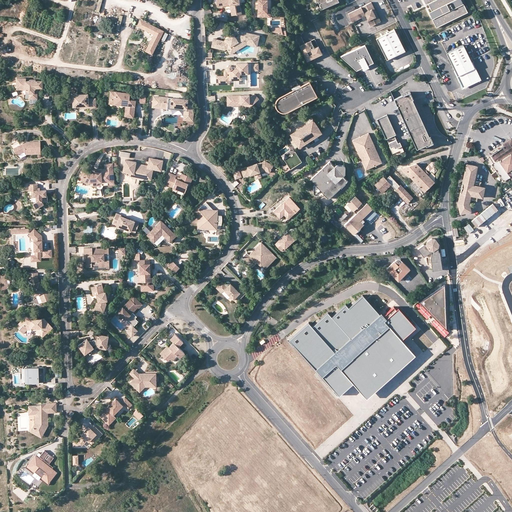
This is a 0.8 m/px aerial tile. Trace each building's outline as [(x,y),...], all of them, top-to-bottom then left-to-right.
[(238,0),(215,0),(217,7),(230,5),(232,15),(241,13),(238,0)] [(266,13),(266,9),(266,0),(257,0),(258,4),(257,8),(257,16),(264,17),(264,13),(266,13)] [(317,0),(322,10),(338,2),(337,0),(317,0)] [(437,0),(426,5),(430,13),(433,19),(430,21),(434,30),(466,14),(462,5),(459,6),(456,0),(437,0)] [(371,3),(368,4),(378,23),(380,22),(371,3)] [(368,4),(347,15),(352,23),(364,16),(370,27),(378,23),(368,4)] [(164,31),(140,18),(136,25),(153,34),(144,50),(152,54),(164,31)] [(394,31),(376,40),(387,61),(405,52),(394,31)] [(245,35),(241,34),(235,37),(233,34),(231,35),(227,37),(225,38),(226,40),(225,41),(213,38),(211,46),(224,49),(226,48),(230,46),(233,47),(244,40),(244,39),(249,41),(251,43),(251,46),(256,47),(259,37),(245,33),(245,35)] [(301,37),(297,38),(299,47),(307,62),(322,55),(318,47),(314,49),(311,41),(304,44),(301,37)] [(245,44),(251,46),(251,43),(249,41),(244,39),(244,40),(233,47),(230,46),(226,48),(229,54),(245,44)] [(373,63),(364,45),(340,57),(356,71),(363,68),(359,60),(363,58),(367,66),(373,63)] [(463,46),(446,54),(454,69),(471,62),(463,46)] [(368,68),(367,66),(363,58),(359,60),(363,68),(364,70),(368,68)] [(229,74),(216,75),(216,83),(229,82),(229,78),(233,78),(238,78),(241,78),(241,72),(247,72),(247,62),(236,62),(236,66),(231,66),(231,65),(230,64),(228,64),(227,65),(227,67),(228,69),(229,69),(229,74)] [(479,80),(471,62),(454,69),(462,88),(479,80)] [(238,83),(238,78),(233,78),(233,85),(250,85),(250,72),(247,72),(241,72),(241,75),(245,75),(246,82),(238,83)] [(25,85),(25,89),(29,93),(29,98),(37,98),(37,91),(38,91),(40,89),(40,88),(42,88),(42,81),(35,81),(35,79),(29,79),(29,81),(26,81),(26,78),(16,78),(16,85),(25,85)] [(316,96),(308,81),(278,97),(277,98),(276,99),(275,101),(275,102),(275,104),(275,105),(275,107),(276,108),(277,109),(278,110),(279,111),(281,112),(282,112),(284,112),(285,112),(316,96)] [(120,94),(120,92),(110,91),(109,98),(114,99),(114,102),(125,103),(126,104),(125,106),(124,116),(133,118),(135,103),(131,103),(129,100),(129,99),(130,93),(125,93),(125,95),(120,94)] [(410,92),(394,100),(404,122),(418,113),(412,100),(414,100),(410,92)] [(249,95),(244,95),(244,96),(241,96),(241,95),(228,95),(228,100),(234,100),(234,103),(244,103),(248,108),(259,99),(254,93),(250,97),(249,95)] [(87,94),(72,95),(73,102),(73,106),(80,106),(83,106),(83,108),(96,107),(96,98),(88,99),(87,94)] [(228,100),(228,95),(227,95),(227,105),(244,105),(247,109),(248,108),(244,103),(234,103),(234,100),(228,100)] [(193,113),(191,105),(187,105),(187,100),(154,96),(152,106),(167,108),(168,105),(171,106),(171,108),(176,109),(177,107),(186,108),(186,110),(185,119),(192,120),(193,113)] [(177,107),(176,109),(184,110),(183,119),(185,119),(186,110),(186,108),(177,107)] [(429,137),(418,113),(404,122),(416,150),(425,146),(426,147),(433,144),(430,136),(429,137)] [(387,115),(376,120),(383,134),(393,128),(387,115)] [(313,120),(290,134),(298,147),(321,132),(313,120)] [(396,135),(393,128),(383,134),(385,140),(386,139),(390,147),(389,147),(392,154),(399,151),(400,153),(403,152),(399,142),(397,143),(394,136),(396,135)] [(352,141),(358,154),(359,154),(360,156),(359,157),(361,162),(365,161),(366,163),(373,164),(374,166),(381,163),(368,133),(352,141)] [(511,141),(511,140),(502,145),(504,148),(509,144),(511,148),(511,141)] [(27,143),(23,143),(20,145),(18,142),(12,145),(16,154),(24,151),(25,154),(40,153),(40,141),(27,141),(27,143)] [(503,183),(510,178),(506,173),(509,171),(511,168),(511,157),(511,156),(511,148),(509,144),(504,148),(502,145),(498,148),(500,150),(490,157),(494,162),(491,165),(503,183)] [(284,159),(290,169),(302,162),(295,151),(284,159)] [(135,165),(136,163),(136,162),(125,160),(123,171),(127,172),(126,175),(131,176),(134,174),(143,176),(145,178),(151,180),(153,169),(161,171),(163,160),(149,158),(148,165),(147,168),(135,165)] [(257,163),(241,168),(244,176),(254,173),(260,171),(265,170),(269,172),(273,165),(265,161),(257,164),(257,163)] [(335,166),(330,161),(329,162),(324,167),(311,179),(315,184),(324,193),(329,199),(348,180),(343,175),(345,174),(346,166),(344,165),(337,164),(335,166)] [(365,170),(374,166),(373,164),(366,163),(365,161),(361,162),(365,170)] [(78,179),(92,186),(94,185),(96,188),(98,189),(99,188),(101,188),(102,187),(103,185),(114,184),(112,163),(104,164),(105,169),(98,170),(98,171),(95,171),(94,170),(91,170),(87,168),(82,176),(80,175),(78,179)] [(416,164),(401,168),(423,192),(434,182),(416,164)] [(464,170),(475,173),(476,167),(466,164),(464,170)] [(239,170),(233,172),(235,179),(242,177),(239,170)] [(463,176),(473,179),(475,173),(464,170),(463,176)] [(181,173),(180,177),(179,179),(177,179),(175,178),(176,175),(169,172),(165,184),(173,187),(174,185),(179,186),(178,189),(185,191),(187,185),(189,185),(192,177),(181,173)] [(301,173),(296,176),(301,183),(305,179),(301,173)] [(383,177),(374,185),(382,192),(390,184),(395,190),(394,191),(406,203),(412,197),(400,185),(399,186),(389,176),(386,179),(383,177)] [(462,183),(472,185),(473,179),(463,176),(462,183)] [(472,185),(462,183),(459,193),(470,195),(471,195),(470,199),(475,201),(476,197),(482,198),(484,188),(478,187),(479,183),(475,182),(474,186),(472,185)] [(37,190),(37,188),(37,184),(29,184),(29,191),(31,191),(32,196),(36,196),(36,201),(32,204),(36,209),(44,204),(42,201),(48,201),(47,195),(46,195),(46,190),(40,190),(37,190)] [(324,193),(315,184),(314,186),(313,193),(315,195),(322,195),(324,193)] [(458,199),(468,201),(470,195),(459,193),(458,199)] [(355,196),(347,205),(353,212),(354,211),(356,214),(345,225),(354,234),(363,226),(359,222),(363,218),(373,209),(367,203),(364,206),(355,196)] [(457,204),(459,213),(470,211),(469,208),(468,203),(468,201),(458,199),(457,204)] [(274,211),(279,217),(283,213),(284,215),(288,219),(295,213),(285,201),(274,211)] [(215,225),(217,225),(221,225),(222,221),(222,215),(217,215),(217,212),(214,212),(213,213),(211,211),(213,210),(206,202),(198,209),(201,212),(198,214),(202,219),(202,221),(198,221),(197,228),(208,229),(208,226),(215,226),(215,225)] [(373,209),(363,218),(367,222),(377,213),(373,209)] [(134,221),(130,219),(125,217),(121,216),(121,215),(116,213),(112,223),(117,225),(131,231),(131,230),(136,232),(140,222),(134,220),(134,221)] [(161,221),(147,235),(154,242),(159,236),(158,235),(159,234),(162,234),(170,242),(176,235),(161,221)] [(42,245),(42,240),(42,236),(34,229),(30,233),(33,236),(33,239),(34,251),(31,251),(31,261),(41,260),(41,257),(52,257),(51,250),(42,250),(42,245)] [(278,241),(275,244),(281,250),(284,248),(285,248),(294,239),(287,232),(278,240),(278,241)] [(423,244),(417,248),(422,256),(426,254),(429,252),(430,253),(430,260),(429,260),(429,265),(431,265),(431,267),(432,271),(442,269),(439,252),(438,252),(437,247),(438,244),(435,239),(431,238),(426,242),(425,245),(423,244)] [(265,261),(262,264),(265,268),(276,257),(273,253),(270,255),(267,252),(268,250),(264,246),(264,245),(261,242),(258,245),(259,247),(253,254),(251,252),(249,254),(247,252),(242,257),(252,267),(257,262),(259,260),(264,260),(265,261)] [(258,245),(251,252),(253,254),(259,247),(258,245)] [(273,253),(264,245),(264,246),(268,250),(267,252),(270,255),(273,253)] [(84,247),(84,257),(86,257),(86,261),(86,266),(92,266),(92,265),(99,265),(99,267),(109,266),(109,260),(104,260),(104,254),(109,253),(109,248),(97,248),(92,249),(92,247),(84,247)] [(119,250),(119,251),(122,251),(122,254),(123,254),(123,258),(125,257),(125,247),(115,248),(115,250),(119,250)] [(149,259),(139,260),(140,271),(140,278),(143,278),(150,278),(150,273),(150,268),(152,268),(151,263),(149,263),(149,259)] [(402,277),(406,273),(410,269),(399,259),(397,259),(386,269),(398,281),(402,277)] [(173,261),(168,266),(174,272),(179,267),(173,261)] [(235,265),(231,269),(236,274),(240,270),(235,265)] [(33,284),(37,295),(39,294),(42,302),(52,298),(48,286),(44,287),(42,282),(40,283),(38,278),(38,272),(28,273),(28,278),(33,278),(35,283),(33,284)] [(152,278),(150,278),(143,278),(143,281),(146,281),(146,284),(140,285),(141,290),(153,290),(153,284),(149,284),(149,281),(152,281),(152,278)] [(239,286),(236,289),(230,283),(227,286),(222,282),(216,287),(221,292),(224,290),(233,299),(237,296),(240,299),(246,292),(239,286)] [(93,285),(94,291),(97,291),(97,294),(96,294),(98,302),(96,302),(94,309),(104,312),(106,304),(105,300),(107,300),(105,292),(104,292),(102,283),(93,285)] [(444,284),(418,301),(446,330),(444,284)] [(133,296),(118,312),(126,320),(126,319),(130,315),(129,313),(130,312),(132,313),(138,307),(139,308),(142,304),(133,296)] [(379,315),(361,296),(348,307),(345,304),(331,317),(326,312),(311,325),(308,321),(288,338),(337,395),(351,382),(365,398),(389,377),(414,355),(401,341),(414,329),(397,308),(395,310),(392,307),(384,315),(382,316),(380,314),(379,315)] [(135,315),(133,312),(132,313),(130,312),(129,313),(130,315),(126,319),(133,326),(138,321),(135,318),(133,316),(135,315)] [(31,320),(31,317),(24,317),(18,324),(22,327),(19,330),(24,333),(27,330),(31,329),(31,330),(36,330),(37,330),(43,330),(44,331),(50,325),(44,319),(37,319),(31,320)] [(53,328),(50,325),(44,331),(43,330),(37,330),(36,330),(43,337),(53,328)] [(133,326),(127,331),(132,336),(137,330),(133,326)] [(101,337),(101,335),(97,334),(96,339),(93,339),(92,339),(91,339),(91,340),(88,341),(86,338),(78,345),(84,353),(93,347),(91,345),(93,344),(95,344),(95,346),(99,347),(100,345),(106,346),(107,338),(101,337)] [(162,353),(160,354),(162,355),(167,360),(169,358),(171,360),(176,355),(179,358),(184,353),(178,346),(182,341),(175,334),(170,339),(173,342),(168,347),(167,345),(160,352),(162,353)] [(176,355),(171,360),(176,364),(180,359),(179,358),(176,355)] [(28,372),(28,382),(44,381),(44,367),(25,368),(25,371),(26,372),(28,372)] [(134,378),(139,373),(133,368),(129,373),(134,378)] [(140,373),(139,373),(134,378),(130,382),(136,389),(139,386),(141,388),(144,384),(150,384),(150,383),(156,383),(156,373),(142,373),(142,375),(140,375),(140,373)] [(144,384),(141,388),(139,386),(136,389),(139,392),(145,386),(156,386),(156,383),(150,383),(150,384),(144,384)] [(125,397),(121,401),(126,407),(127,406),(129,407),(132,404),(125,397)] [(123,405),(115,398),(112,402),(110,404),(106,408),(103,411),(100,409),(96,413),(107,423),(112,418),(111,417),(113,415),(123,405)] [(46,412),(47,412),(56,412),(56,403),(44,403),(44,405),(41,405),(31,406),(31,414),(38,414),(38,416),(35,416),(35,422),(32,428),(39,432),(41,428),(45,431),(48,425),(48,415),(46,416),(46,412)] [(111,417),(112,418),(107,423),(109,425),(116,417),(113,415),(111,417)] [(91,428),(86,428),(81,434),(83,436),(79,439),(73,440),(73,446),(82,445),(87,440),(90,440),(92,437),(95,441),(102,433),(94,425),(91,428)] [(41,437),(45,431),(41,428),(39,432),(32,428),(30,431),(41,437)] [(42,459),(47,453),(44,450),(39,456),(42,459)] [(50,468),(51,467),(45,462),(50,456),(47,453),(42,459),(39,456),(38,458),(41,461),(48,466),(46,467),(49,469),(50,468)] [(49,469),(46,467),(48,466),(41,461),(38,458),(35,456),(27,466),(34,471),(35,472),(37,471),(41,475),(41,476),(48,482),(56,472),(50,468),(49,469)] [(41,477),(41,476),(41,475),(37,471),(35,472),(34,471),(32,474),(39,480),(41,477)]
